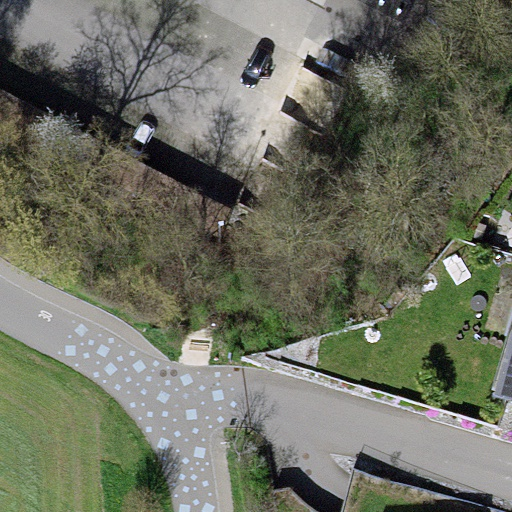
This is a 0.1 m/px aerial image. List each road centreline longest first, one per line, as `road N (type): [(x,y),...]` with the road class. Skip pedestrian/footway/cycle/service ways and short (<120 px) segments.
road 1 (residential): [(173,402),(245,397),(511,474)]
road 2 (residential): [(0,300),(173,402)]
